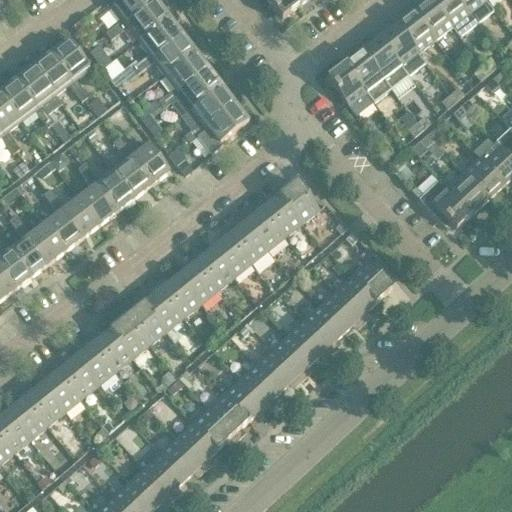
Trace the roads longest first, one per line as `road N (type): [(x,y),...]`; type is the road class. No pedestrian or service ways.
road 1 (residential): [(0,369),(305,130)]
road 2 (tertiary): [(241,511),(467,303)]
road 3 (residential): [(305,130),(467,303)]
road 4 (residential): [(286,73),(388,0)]
